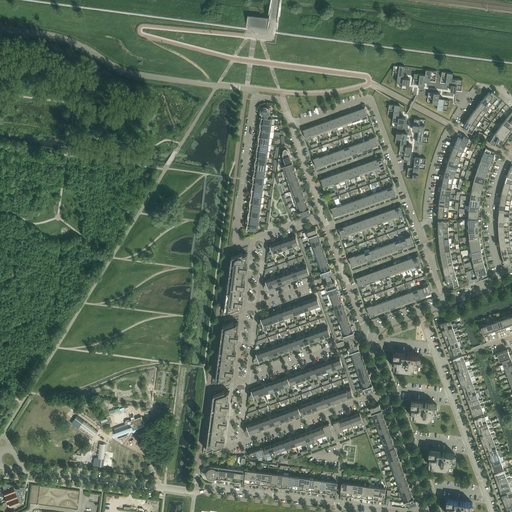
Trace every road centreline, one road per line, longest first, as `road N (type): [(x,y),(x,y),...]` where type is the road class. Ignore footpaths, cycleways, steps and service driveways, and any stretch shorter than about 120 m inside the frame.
road 1 (unknown): [(270,35),(138,24),(137,36),(194,64),(207,84)]
road 2 (residential): [(417,226),(426,221),(440,145),(465,100),(482,84),(511,99)]
road 3 (residential): [(254,238),(236,245),(253,100),(282,101)]
road 4 (residential): [(204,489),(394,511)]
road 5 (residential): [(239,443),(387,389)]
road 6 (residential): [(417,226),(370,98),(362,99)]
road 7 (residential): [(504,282),(490,216),(511,149)]
road 8 (unclassified): [(157,487),(24,469)]
road 9 (residential): [(247,381),(367,338)]
